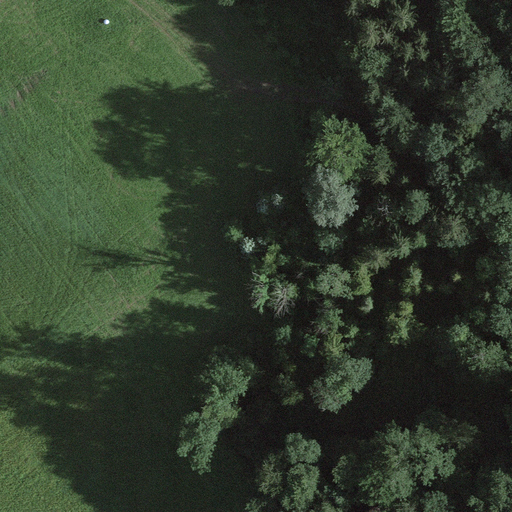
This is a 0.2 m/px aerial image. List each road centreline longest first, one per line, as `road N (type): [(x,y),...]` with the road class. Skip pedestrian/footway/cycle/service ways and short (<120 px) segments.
road 1 (track): [(511,224),(272,157)]
road 2 (track): [(511,124),(422,0)]
